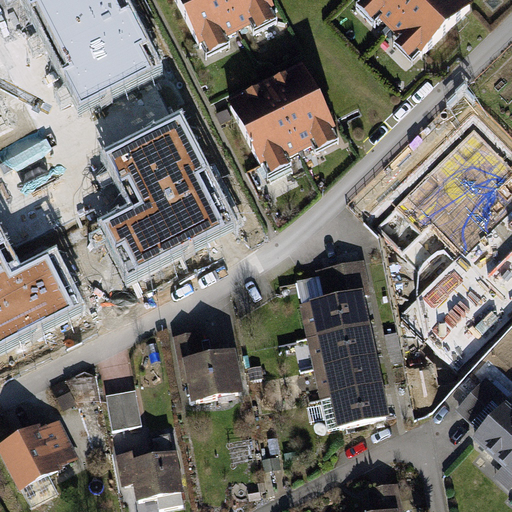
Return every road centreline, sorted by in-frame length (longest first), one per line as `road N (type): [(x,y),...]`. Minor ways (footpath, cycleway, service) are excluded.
road 1 (residential): [(511,28),(340,196),(248,270),(1,400)]
road 2 (residential): [(273,511),(408,441),(421,441),(432,454),(442,511)]
